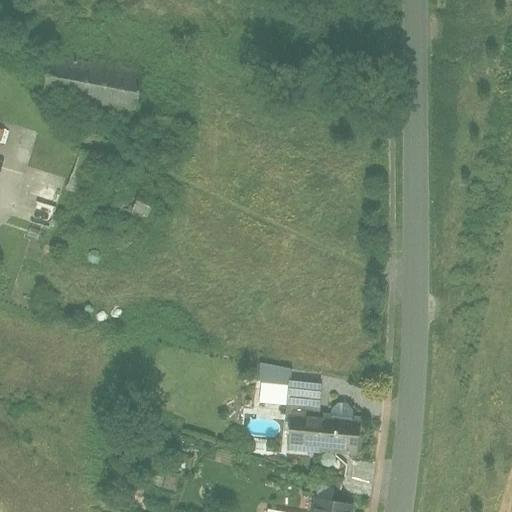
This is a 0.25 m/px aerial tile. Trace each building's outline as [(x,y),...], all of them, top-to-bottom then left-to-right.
[(142,73),(51,57),(44,96),(135,112),(142,73)] [(0,312),(0,403),(5,405),(35,325),(0,312)] [(287,453),(360,457),(362,415),(321,413),(323,383),(291,381),(287,453)] [(74,497),(96,430),(22,406),(0,473),(74,497)] [(352,511),(354,505),(317,497),(314,511),(352,511)]
